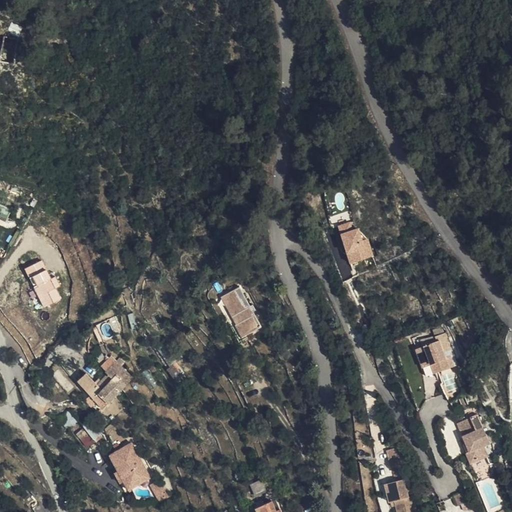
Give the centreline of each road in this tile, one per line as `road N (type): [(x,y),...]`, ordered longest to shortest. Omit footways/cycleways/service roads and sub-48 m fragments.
road 1 (residential): [(435,408),(430,420),(449,482),(437,490),(313,264),(276,238)]
road 2 (unclassified): [(334,0),(421,198),(511,321)]
road 3 (unclassified): [(339,511),(323,384),(276,238)]
road 4 (unclassified): [(276,238),(286,128),(279,0)]
road 5 (unclassified): [(0,343),(16,410),(63,511)]
